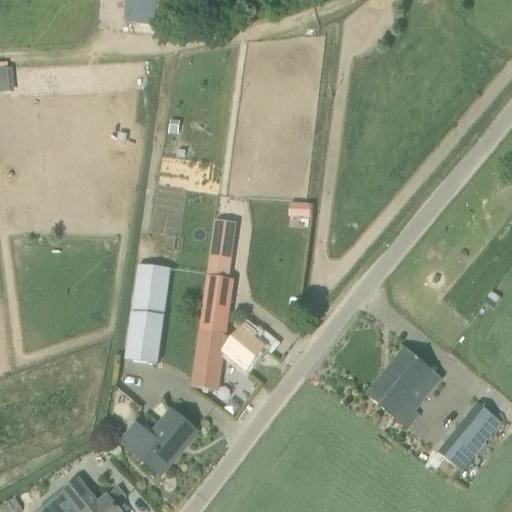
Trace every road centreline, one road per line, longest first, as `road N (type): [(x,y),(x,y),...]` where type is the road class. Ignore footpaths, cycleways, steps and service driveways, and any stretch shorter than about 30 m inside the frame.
road 1 (unclassified): [(189,511),(511,113)]
road 2 (track): [(0,57),(160,48),(341,0)]
